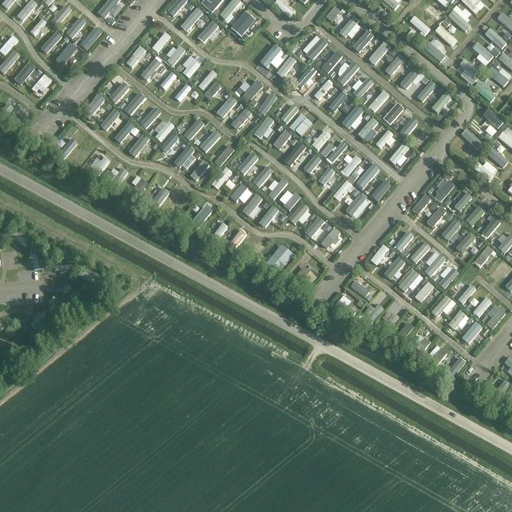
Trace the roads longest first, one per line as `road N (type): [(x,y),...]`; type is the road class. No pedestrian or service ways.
road 1 (unclassified): [(511,451),(0,169)]
road 2 (track): [(62,109),(125,160),(169,173),(258,234),(290,236),(337,272)]
road 3 (track): [(348,259),(480,366)]
road 4 (track): [(237,142),(209,117),(173,113),(104,58)]
road 5 (track): [(321,30),(444,135)]
road 6 (track): [(277,92),(244,66),(202,55),(147,7)]
road 7 (track): [(251,144),(362,242)]
road 8 (track): [(290,100),(310,106),(407,187)]
